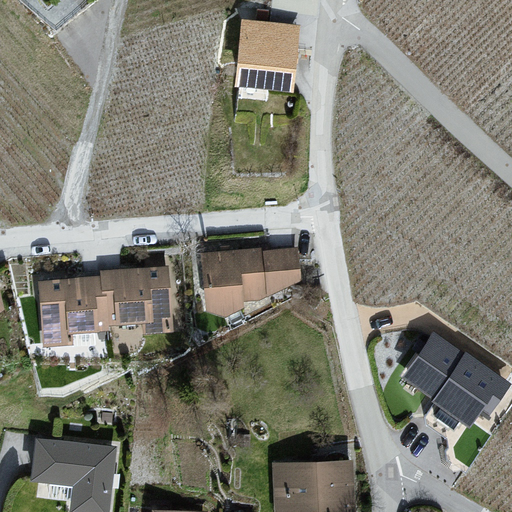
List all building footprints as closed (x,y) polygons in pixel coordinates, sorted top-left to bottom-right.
[(238,80),(288,86),(292,47),(291,47),(294,29),(270,27),(270,26),(245,23),(238,80)] [(257,295),(287,279),(294,276),(295,265),(294,259),(294,252),(268,254),(268,249),(204,254),(209,306),(224,311),(239,303),(238,296),(257,295)] [(102,272),(107,326),(107,321),(142,318),(143,330),(170,328),(165,267),(145,269),(145,271),(123,273),(123,271),(121,271),(102,272)] [(71,328),(107,326),(102,272),(102,277),(85,279),(83,279),(83,281),(60,282),(60,280),(40,282),(45,343),(72,341),(71,328)] [(463,359),(433,338),(408,374),(438,397),(424,416),(426,425),(445,438),(453,437),(455,443),(449,443),(441,455),(446,458),(465,472),(511,405),(511,391),(463,358),(463,359)] [(38,440),(34,472),(34,477),(76,482),(73,509),(97,511),(104,511),(112,448),(61,442),(38,440)] [(347,511),(346,464),(283,467),(284,495),(293,495),(293,511),(291,511),(292,511),(253,503),(251,511),(347,511)]
